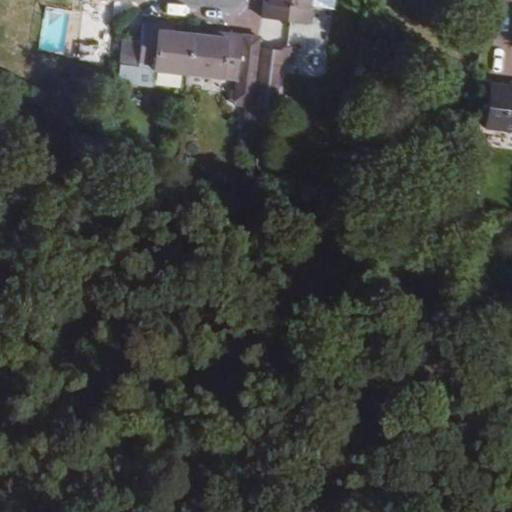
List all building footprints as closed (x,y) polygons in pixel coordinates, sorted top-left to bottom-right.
[(313,6),(308,6),(308,0),(262,0),(260,22),(311,27),(313,6)] [(117,37),(113,59),(154,65),(180,69),(184,34),(161,31),(161,24),(136,21),(134,39),(117,37)] [(184,34),(180,69),(228,77),(233,34),(211,30),(209,36),(184,34)] [(243,103),(251,36),(233,34),(228,77),(225,101),(243,103)] [(276,51),(258,49),(251,110),(269,112),(276,51)] [(113,59),(111,78),(144,83),(151,78),(153,71),(154,65),(113,59)] [(511,130),(511,87),(486,84),(481,126),(511,130)] [(331,225),(335,214),(309,201),(304,213),(331,225)]
